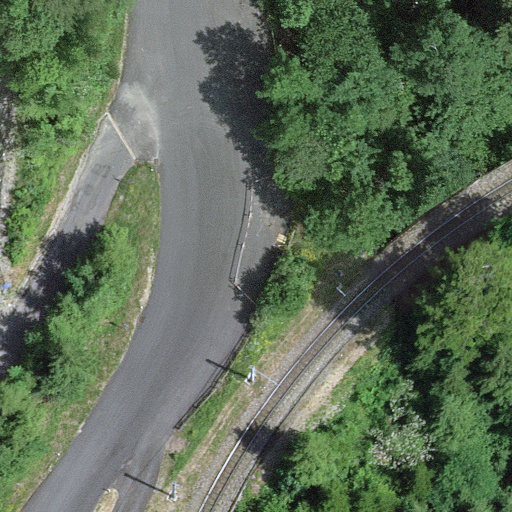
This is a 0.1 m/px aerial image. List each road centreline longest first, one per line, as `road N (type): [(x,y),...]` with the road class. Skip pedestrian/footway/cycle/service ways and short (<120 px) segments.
road 1 (tertiary): [(180,0),(208,216),(146,388)]
road 2 (tertiary): [(146,388),(64,511)]
road 3 (unclassified): [(129,511),(138,492),(146,388)]
